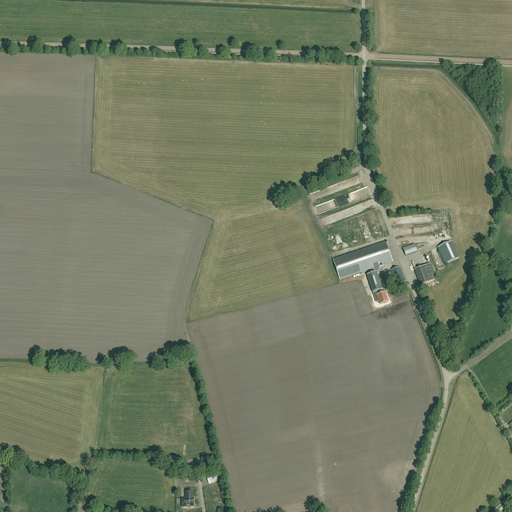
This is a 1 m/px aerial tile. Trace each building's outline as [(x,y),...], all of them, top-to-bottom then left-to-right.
[(444,240),(451,239),(449,212),(442,213),(444,240)] [(450,241),(437,248),(445,264),(458,257),(450,241)] [(385,242),(359,251),(332,260),(339,279),(391,262),(385,242)] [(414,245),(403,249),(406,256),(417,252),(414,245)] [(419,285),(436,279),(430,264),(414,270),(419,285)] [(395,284),(404,281),(400,267),(390,270),(395,284)] [(378,294),(382,293),(381,290),(383,289),(380,280),(379,281),(376,272),(366,275),(372,293),(377,291),(378,294)] [(379,304),(387,302),(384,293),(382,293),(378,294),(376,295),(379,304)] [(175,442),(183,442),(183,431),(175,431),(175,442)] [(185,456),(185,445),(166,446),(166,449),(164,449),(165,456),(185,456)] [(185,471),(188,464),(173,460),(171,467),(185,471)] [(209,485),(219,481),(216,472),(206,476),(209,485)] [(183,508),(190,507),(194,507),(194,499),(193,499),(192,492),(185,492),(186,499),(182,499),(183,508)]
